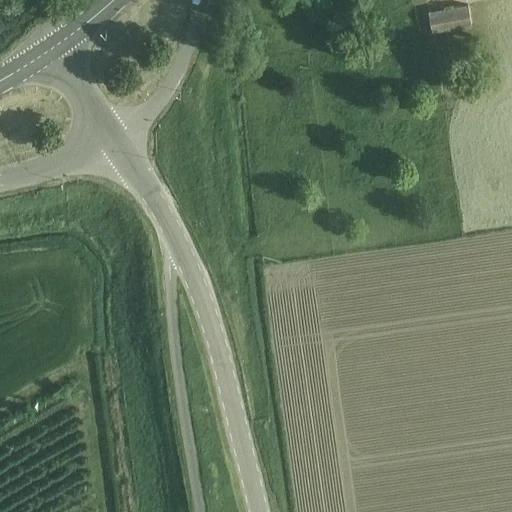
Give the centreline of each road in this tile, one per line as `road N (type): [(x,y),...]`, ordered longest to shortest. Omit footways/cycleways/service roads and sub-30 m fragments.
road 1 (tertiary): [(259,511),(195,282),(170,228)]
road 2 (unclassified): [(192,511),(170,320),(170,228)]
road 3 (unclassified): [(113,139),(161,100),(209,0)]
road 4 (unclassified): [(0,181),(58,166),(113,139)]
